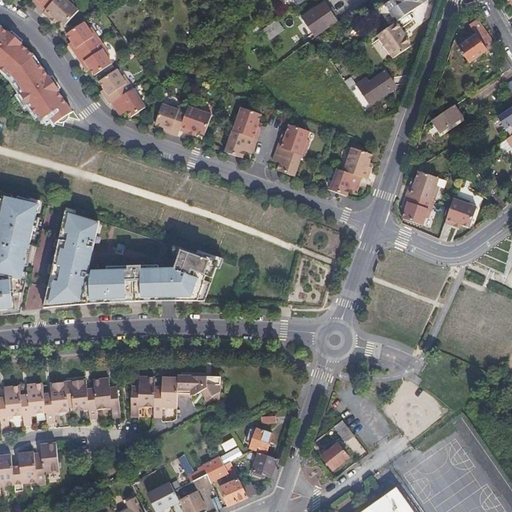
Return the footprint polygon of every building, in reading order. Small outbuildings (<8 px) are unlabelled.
[(33,0),(33,1),(38,5),(45,11),(54,0),(33,0)] [(75,3),(71,0),(54,0),(45,11),(44,13),(51,19),(56,23),(58,21),(65,27),(79,11),(73,5),(75,3)] [(396,22),(428,0),(390,0),(384,5),(396,22)] [(328,28),(337,22),(324,3),(303,17),(308,23),(312,30),(316,36),(328,28)] [(277,4),(273,11),(280,15),(284,7),(277,4)] [(110,18),(117,28),(121,25),(122,24),(114,14),(111,17),(110,18)] [(270,40),(285,30),(278,20),(266,28),(263,30),(270,40)] [(470,25),(476,35),(458,48),(469,64),(495,45),(485,30),(478,20),(470,25)] [(69,44),(72,49),(78,57),(101,42),(91,28),(89,29),(84,22),(67,34),(72,42),(69,44)] [(411,42),(401,29),(397,22),(379,35),(395,58),(411,47),(409,44),(411,42)] [(306,34),(312,30),(308,23),(301,28),(306,34)] [(55,124),(73,112),(59,91),(60,90),(50,76),(49,77),(35,56),(22,45),(23,43),(10,32),(9,33),(1,26),(0,25),(0,68),(10,78),(36,116),(38,114),(43,120),(49,116),(55,124)] [(260,42),(267,36),(263,30),(261,28),(254,33),(260,42)] [(110,55),(101,42),(78,57),(83,65),(86,70),(90,68),(95,76),(112,64),(107,57),(110,55)] [(177,60),(184,62),(187,52),(180,50),(177,60)] [(117,70),(99,82),(104,89),(101,91),(105,96),(110,105),(112,103),(133,89),(124,75),(122,77),(117,70)] [(370,104),(397,86),(387,71),(369,83),(366,78),(356,84),(370,104)] [(352,78),(346,82),(350,89),(356,84),(352,78)] [(137,94),(133,89),(112,103),(119,113),(121,116),(124,114),(127,112),(131,118),(149,105),(140,92),(137,94)] [(155,125),(164,128),(163,131),(169,133),(178,136),(180,130),(187,110),(171,104),(171,107),(162,104),(155,125)] [(189,104),(187,110),(180,130),(190,134),(195,136),(197,132),(205,135),(212,115),(204,112),(205,109),(189,104)] [(463,118),(455,106),(432,121),(441,133),(463,118)] [(260,130),(262,124),(259,123),(262,115),(242,108),(239,116),(236,115),(231,130),(233,131),(257,139),(260,130)] [(511,108),(498,117),(506,129),(511,136),(511,135),(511,108)] [(310,132),(290,125),(287,133),(283,132),(281,138),(278,147),(302,156),(304,156),(310,141),(307,140),(310,132)] [(257,139),(233,131),(226,152),(243,158),(245,151),(248,152),(252,153),(253,150),(257,139)] [(511,149),(511,147),(507,139),(498,145),(504,155),(511,149)] [(302,156),(278,147),(274,158),(273,161),(277,162),(280,163),(278,171),(295,177),(302,156)] [(373,164),(369,163),(373,155),(353,147),(350,155),(347,154),(341,170),(362,178),(368,180),(371,170),(373,164)] [(362,178),(341,170),(338,169),(330,190),(347,196),(350,189),(353,190),(357,192),(358,188),(362,178)] [(411,185),(407,194),(434,203),(439,187),(436,186),(439,178),(419,171),(416,180),(413,179),(411,185)] [(483,192),(487,188),(482,181),(477,184),(483,192)] [(0,309),(17,307),(24,280),(22,279),(25,266),(30,245),(34,226),(37,227),(39,218),(36,217),(40,203),(19,197),(13,195),(0,191),(0,309)] [(434,203),(407,194),(404,203),(402,209),(406,210),(403,219),(423,226),(426,218),(428,219),(434,203)] [(469,204),(470,202),(455,196),(450,208),(445,223),(454,226),(460,228),(461,224),(470,228),(477,207),(469,204)] [(497,201),(503,209),(507,206),(501,199),(497,201)] [(90,218),(67,211),(60,241),(58,248),(49,288),(44,308),(49,308),(60,307),(70,306),(81,305),(92,304),(100,304),(114,303),(124,302),(132,302),(137,302),(143,302),(149,301),(161,301),(177,301),(184,301),(197,301),(205,301),(204,281),(203,280),(204,276),(213,279),(218,265),(219,262),(213,260),(182,249),(176,266),(178,266),(177,270),(160,271),(160,266),(146,267),(139,267),(129,267),(123,267),(108,268),(109,272),(95,273),(94,276),(88,275),(89,272),(90,265),(96,243),(97,237),(100,222),(90,218)] [(178,376),(178,378),(178,397),(192,397),(192,396),(194,396),(202,391),(207,400),(215,395),(220,404),(220,392),(221,385),(221,377),(217,377),(178,376)] [(148,378),(140,377),(140,381),(140,387),(132,387),(131,416),(139,417),(140,406),(154,407),(155,388),(155,378),(148,378)] [(171,378),(163,378),(163,382),(163,388),(155,388),(154,407),(154,417),(162,417),(162,408),(177,408),(178,397),(178,378),(171,378)] [(94,380),(95,389),(97,409),(112,408),(113,418),(121,417),(118,388),(110,388),(110,382),(109,379),(101,379),(94,380)] [(78,381),(71,382),(74,408),(74,411),(89,409),(90,419),(98,418),(97,409),(95,389),(87,390),(87,384),(86,380),(78,381)] [(46,413),(47,424),(55,423),(54,413),(69,411),(69,409),(66,382),(59,383),(51,384),(51,388),(52,394),(44,395),(46,413)] [(21,396),(23,415),(24,426),(32,425),(31,414),(46,413),(44,395),(43,384),(36,385),(28,385),(28,389),(29,395),(21,396)] [(2,428),(10,427),(8,417),(23,415),(21,396),(20,386),(13,387),(5,388),(5,392),(6,398),(0,398),(0,413),(1,418),(2,428)] [(354,436),(343,421),(334,427),(346,442),(354,436)] [(250,448),(267,454),(273,434),(257,429),(256,431),(251,429),(247,440),(253,442),(250,448)] [(235,438),(223,444),(228,452),(239,446),(235,438)] [(57,443),(41,445),(42,453),(35,454),(35,458),(38,482),(38,485),(46,484),(45,474),(60,472),(59,469),(60,468),(61,467),(61,463),(59,462),(57,443)] [(349,458),(338,443),(322,457),(333,471),(349,458)] [(239,448),(220,458),(221,460),(224,466),(225,468),(228,467),(227,464),(230,462),(243,456),(239,448)] [(20,462),(12,463),(13,467),(15,485),(16,494),(24,494),(23,484),(38,482),(35,458),(35,454),(34,453),(19,454),(20,462)] [(265,475),(272,478),(278,459),(259,453),(252,474),(264,478),(265,475)] [(12,455),(0,456),(0,496),(1,496),(0,486),(15,485),(13,467),(12,463),(12,455)] [(187,455),(180,458),(185,471),(193,468),(187,455)] [(234,470),(249,463),(245,455),(243,456),(230,462),(232,465),(234,470)] [(212,483),(228,474),(225,468),(224,466),(221,460),(220,458),(219,457),(197,469),(199,471),(188,477),(191,482),(194,481),(207,474),(212,483)] [(232,465),(228,467),(234,479),(236,481),(239,479),(234,470),(232,465)] [(205,490),(213,487),(212,483),(207,474),(194,481),(199,491),(204,488),(205,490)] [(220,488),(228,507),(249,497),(243,487),(239,479),(236,481),(220,488)] [(157,511),(159,511),(180,502),(180,501),(170,483),(149,495),(157,511)] [(243,487),(249,497),(257,495),(251,483),(243,487)] [(414,511),(403,496),(397,487),(385,496),(387,498),(366,511),(414,511)] [(185,511),(198,511),(206,508),(197,492),(180,501),(180,502),(185,511)] [(418,511),(406,494),(403,496),(414,511),(418,511)] [(126,502),(130,509),(124,511),(142,511),(139,504),(135,498),(134,495),(125,500),(126,502)]
